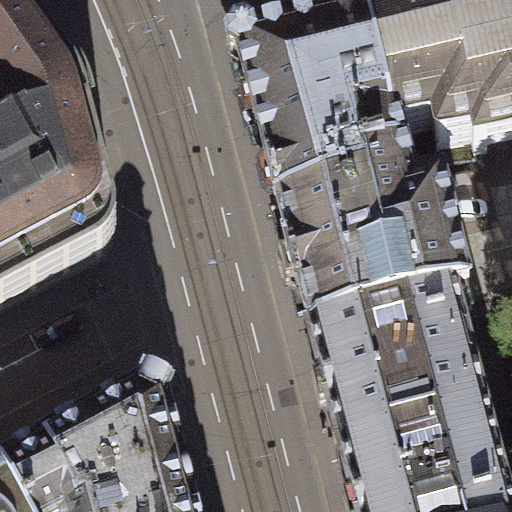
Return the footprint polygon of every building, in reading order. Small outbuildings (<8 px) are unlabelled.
[(0,0),(0,146),(83,126),(75,97),(64,80),(8,0),(0,0)] [(511,0),(471,0),(367,25),(391,134),(400,145),(431,136),(435,157),(479,149),(481,157),(511,149),(511,0)] [(403,163),(400,145),(391,134),(367,25),(243,53),(237,71),(276,216),(360,195),(355,175),(403,163)] [(83,126),(0,146),(0,309),(90,261),(99,254),(106,242),(107,225),(83,126)] [(413,204),(403,163),(355,175),(360,195),(276,216),(309,343),(451,306),(467,302),(440,197),(413,204)] [(339,462),(483,424),(451,306),(309,343),(339,462)] [(190,511),(165,412),(146,411),(135,402),(0,469),(0,486),(13,511),(190,511)] [(339,462),(352,511),(507,511),(483,424),(339,462)] [(13,511),(0,486),(0,511),(13,511)]
